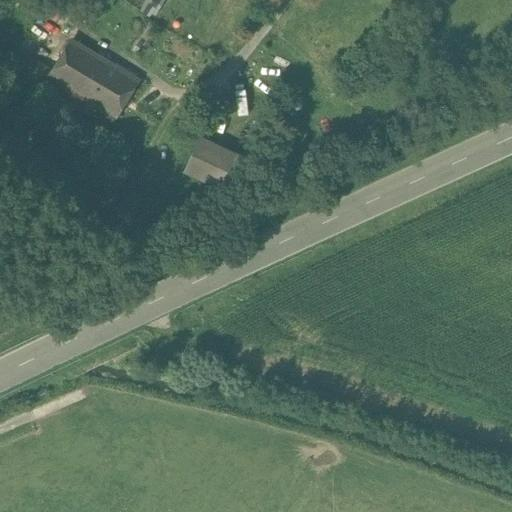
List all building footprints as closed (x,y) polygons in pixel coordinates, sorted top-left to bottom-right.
[(145,0),(141,8),(153,15),(162,0),(145,0)] [(139,79),(72,40),(54,71),(50,78),(103,109),(96,120),(110,128),(139,79)] [(54,71),(22,53),(12,71),(43,90),(50,78),(54,71)] [(103,109),(50,78),(43,90),(96,121),(96,120),(103,109)] [(241,158),(198,139),(181,177),(225,196),(241,158)]
